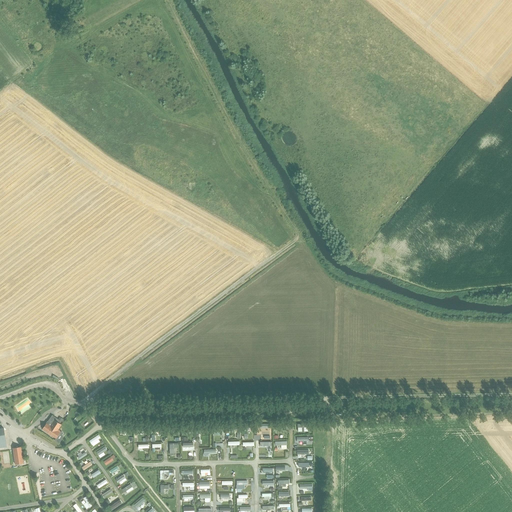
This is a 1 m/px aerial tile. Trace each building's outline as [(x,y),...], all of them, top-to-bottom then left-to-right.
[(61,421),(52,415),(48,421),(47,420),(46,423),(46,424),(42,429),(56,438),(61,431),(58,429),(62,424),(60,423),(61,421)] [(270,434),(270,427),(270,424),(258,424),(259,428),(264,428),(264,431),(266,431),(266,434),(270,434)] [(62,431),(56,441),(60,443),(66,433),(62,431)] [(101,441),(99,439),(102,437),(99,434),(90,440),(94,446),(101,441)] [(178,447),(178,443),(169,444),(170,455),(173,454),(173,447),(178,447)] [(13,448),(15,464),(24,463),(21,446),(13,448)] [(81,465),(89,460),(87,456),(79,462),(81,465)] [(112,456),(104,461),(107,464),(114,459),(112,456)] [(91,461),(82,467),(84,470),(93,464),(91,461)] [(110,469),(113,474),(121,470),(118,465),(110,469)] [(99,469),(90,475),(92,479),(101,472),(99,469)] [(169,474),(169,470),(160,471),(160,479),(163,479),(163,474),(169,474)] [(124,474),(117,479),(120,484),(127,479),(124,474)] [(107,479),(97,484),(99,488),(109,482),(107,479)] [(245,484),(248,484),(248,480),(237,480),(237,492),(242,492),(242,488),(245,488),(245,484)] [(267,484),(267,490),(274,490),(274,480),(265,480),(265,484),(267,484)] [(194,492),(194,482),(183,482),(183,487),(190,487),(190,492),(194,492)] [(131,483),(122,488),(125,494),(134,489),(131,483)] [(87,509),(93,506),(88,496),(84,498),(86,502),(84,504),(87,509)] [(307,505),(307,501),(312,501),(311,496),(301,496),(301,501),(305,501),(305,505),(307,505)] [(143,497),(134,505),(137,509),(146,501),(143,497)] [(120,499),(110,506),(113,510),(123,503),(120,499)] [(78,511),(83,511),(84,511),(76,503),(73,506),(78,511)] [(288,511),(288,508),(291,507),(290,503),(279,503),(279,507),(282,507),(282,511),(288,511)]
